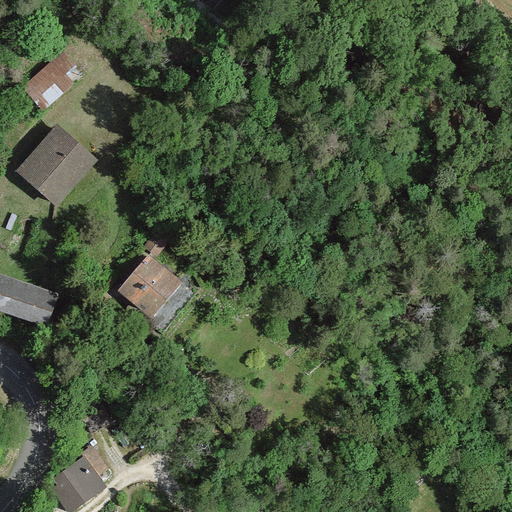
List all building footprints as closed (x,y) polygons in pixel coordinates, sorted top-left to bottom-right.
[(63,54),(23,89),(43,115),(85,78),(63,54)] [(57,129),(16,176),(55,213),(99,164),(57,129)] [(149,260),(119,297),(151,325),(182,290),(149,260)] [(0,278),(0,317),(47,333),(59,298),(0,278)] [(92,393),(72,403),(82,422),(90,436),(113,424),(103,406),(113,401),(106,390),(94,397),(92,393)] [(57,489),(53,491),(66,511),(75,511),(105,491),(99,480),(108,472),(92,448),(82,455),(85,459),(53,482),(57,489)]
